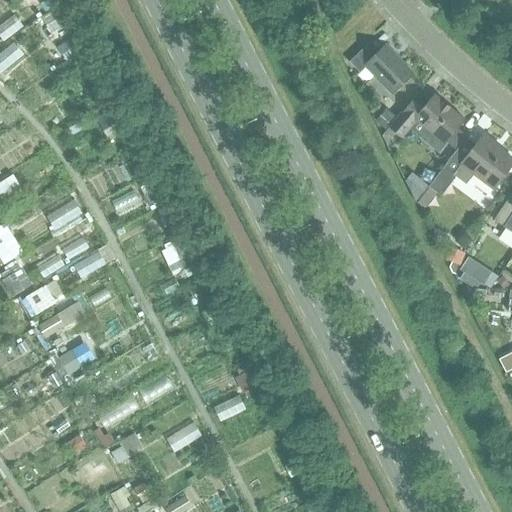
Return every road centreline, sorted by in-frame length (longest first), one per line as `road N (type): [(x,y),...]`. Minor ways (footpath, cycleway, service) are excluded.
road 1 (secondary): [(158,0),(421,511)]
road 2 (secondary): [(477,511),(215,0)]
road 3 (residential): [(511,109),(396,0)]
